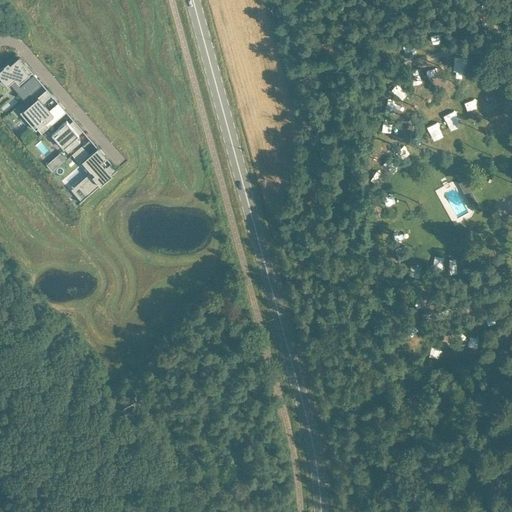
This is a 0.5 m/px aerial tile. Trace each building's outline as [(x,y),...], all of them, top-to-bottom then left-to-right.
[(8,61),(0,67),(0,76),(5,82),(13,75),(19,81),(26,75),(27,76),(32,72),(33,74),(34,73),(20,57),(18,55),(10,63),(8,61)] [(463,57),(455,56),(453,76),(462,77),(463,57)] [(25,88),(19,94),(24,100),(34,91),(25,81),(21,84),(25,88)] [(41,133),(66,111),(58,101),(49,109),(42,102),(52,94),(47,88),(26,106),(32,114),(26,119),(35,130),(37,128),(41,133)] [(479,96),(485,111),(493,108),(488,93),(479,96)] [(442,115),(450,130),(460,125),(452,110),(442,115)] [(68,152),(80,141),(75,136),(82,130),(83,130),(74,119),(69,123),(66,120),(58,127),(51,133),(68,152)] [(438,122),(427,125),(431,140),(442,137),(438,122)] [(82,184),(80,186),(87,194),(88,195),(117,169),(111,162),(106,166),(104,164),(104,165),(101,161),(106,157),(96,144),(95,145),(97,147),(82,160),(91,170),(91,169),(94,173),(82,184)] [(61,151),(47,164),(52,171),(67,158),(61,151)] [(389,157),(383,163),(393,172),(399,166),(389,157)]
